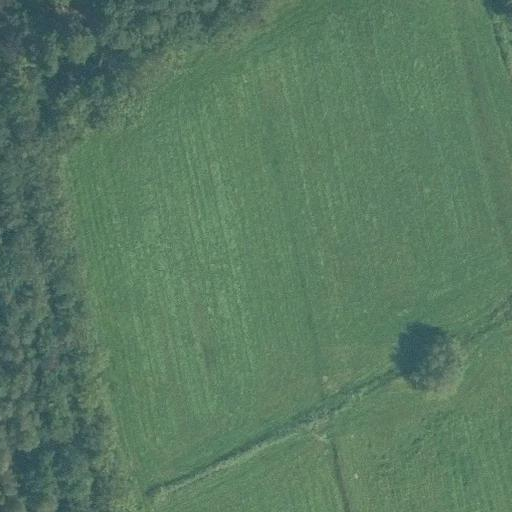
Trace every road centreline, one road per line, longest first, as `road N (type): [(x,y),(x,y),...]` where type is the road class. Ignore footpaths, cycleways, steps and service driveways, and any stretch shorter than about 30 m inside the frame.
road 1 (track): [(10,69),(102,511)]
road 2 (track): [(146,0),(10,69)]
